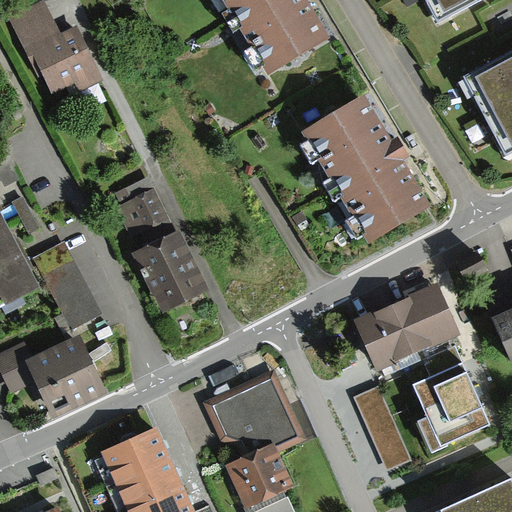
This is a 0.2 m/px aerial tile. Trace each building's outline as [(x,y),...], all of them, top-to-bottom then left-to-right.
[(41,0),(35,0),(7,15),(46,90),(71,77),(79,91),(103,78),(74,23),(58,31),(41,0)] [(309,0),(228,0),(266,64),(326,29),(309,0)] [(429,0),(436,14),(462,0),(429,0)] [(511,49),(469,71),(507,144),(511,141),(511,49)] [(361,89),(301,125),(366,235),(427,200),(361,89)] [(0,172),(0,293),(1,295),(43,274),(70,326),(98,312),(61,239),(39,250),(0,172)] [(155,172),(112,193),(166,304),(209,284),(155,172)] [(475,247),(456,259),(464,273),(483,261),(475,247)] [(435,277),(351,312),(373,366),(458,331),(435,277)] [(511,296),(494,305),(489,307),(510,352),(511,351),(511,296)] [(0,349),(0,367),(10,388),(31,378),(50,417),(103,391),(74,331),(29,352),(23,339),(0,349)] [(433,450),(489,425),(462,364),(415,386),(429,418),(420,423),(433,450)] [(222,462),(245,511),(297,511),(285,486),(293,482),(277,447),(303,435),(272,369),(207,399),(234,456),(222,462)] [(383,388),(358,399),(391,473),(415,462),(383,388)] [(185,511),(155,442),(101,462),(121,511),(185,511)] [(511,511),(511,464),(440,497),(447,511),(511,511)]
